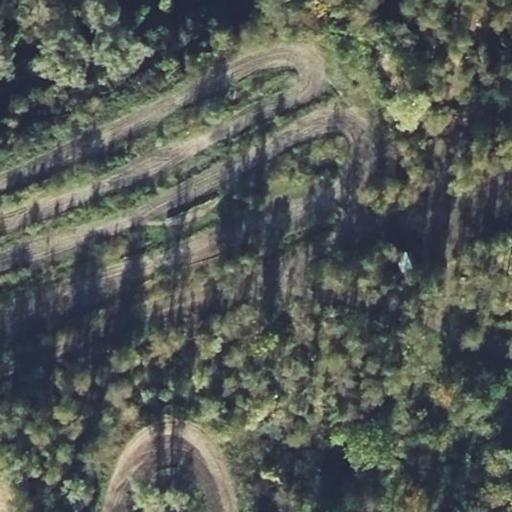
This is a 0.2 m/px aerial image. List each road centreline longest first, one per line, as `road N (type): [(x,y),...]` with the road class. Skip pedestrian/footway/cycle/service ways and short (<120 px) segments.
road 1 (track): [(0,262),(127,222),(249,157),(352,116),(366,127),(356,171),(325,194),(269,223),(61,296)]
road 2 (track): [(0,184),(291,55),(316,56),(328,72),(128,174),(0,222)]
road 3 (track): [(477,343),(433,323),(303,290),(272,272),(242,232)]
road 4 (track): [(107,511),(124,471),(170,443),(209,453),(232,511)]
